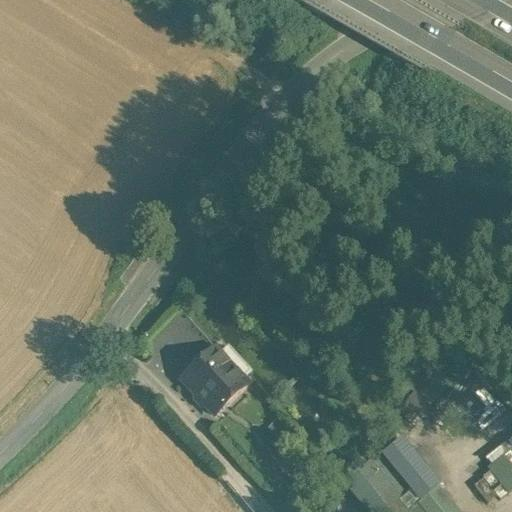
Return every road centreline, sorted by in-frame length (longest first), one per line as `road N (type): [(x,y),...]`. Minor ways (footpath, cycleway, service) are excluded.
road 1 (tertiary): [(450,0),(350,43),(274,110),(109,331),(0,453)]
road 2 (motorway): [(357,0),(511,90)]
